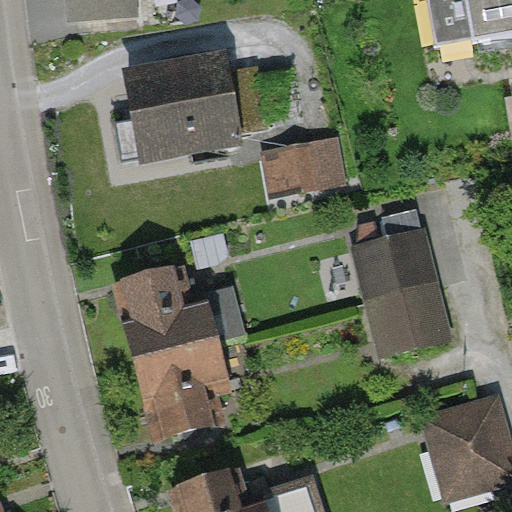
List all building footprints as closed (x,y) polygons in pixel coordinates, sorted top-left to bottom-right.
[(511,0),(421,0),(431,53),(511,38),(511,0)] [(120,70),(135,168),(239,152),(224,54),(120,70)] [(270,146),(277,185),(349,172),(342,133),(270,146)] [(451,344),(423,234),(352,252),(381,362),(451,344)] [(109,291),(127,367),(206,349),(188,273),(109,291)] [(127,367),(144,443),(223,425),(206,349),(127,367)] [(511,489),(511,458),(496,398),(420,418),(444,507),(511,489)] [(169,492),(175,511),(317,511),(309,485),(250,504),(239,469),(169,492)]
